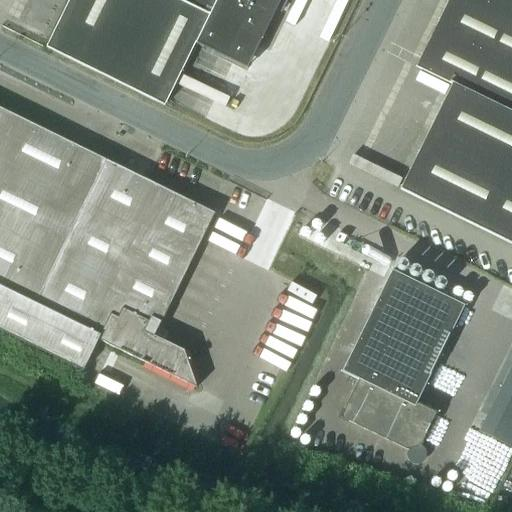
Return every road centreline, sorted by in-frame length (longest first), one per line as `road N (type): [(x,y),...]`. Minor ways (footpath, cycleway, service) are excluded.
road 1 (unclassified): [(385,0),(321,128),(277,165),(230,161),(0,48)]
road 2 (unknown): [(390,247),(332,379),(329,432),(340,447),(408,477),(450,447)]
road 3 (unknown): [(277,165),(273,228),(239,354)]
